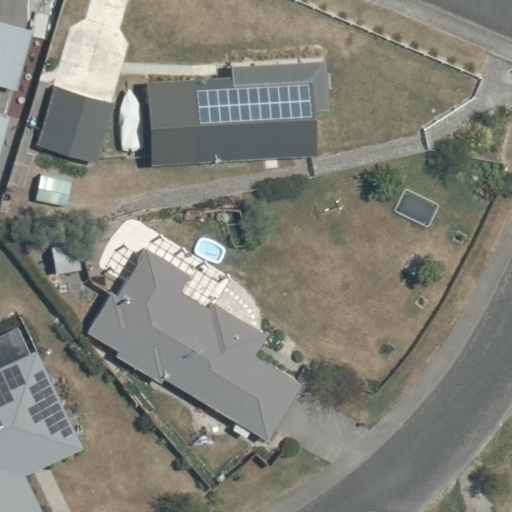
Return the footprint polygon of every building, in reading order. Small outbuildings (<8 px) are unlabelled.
[(0,21),(0,87),(18,92),(36,32),(0,21)] [(145,80),(149,164),(314,155),(311,109),(327,108),(324,58),(229,64),(230,76),(145,80)] [(113,102),(54,85),(37,143),(95,161),(113,102)] [(0,150),(9,119),(0,116),(0,150)] [(66,207),(71,181),(41,174),(35,200),(66,207)] [(79,269),(75,243),(51,247),(55,273),(79,269)] [(114,355),(160,382),(162,378),(266,441),(301,383),(253,354),(265,334),(212,302),(208,308),(178,290),(188,274),(144,247),(116,295),(110,291),(86,331),(117,350),(114,355)] [(0,511),(43,511),(24,472),(82,444),(35,347),(0,363),(0,511)]
